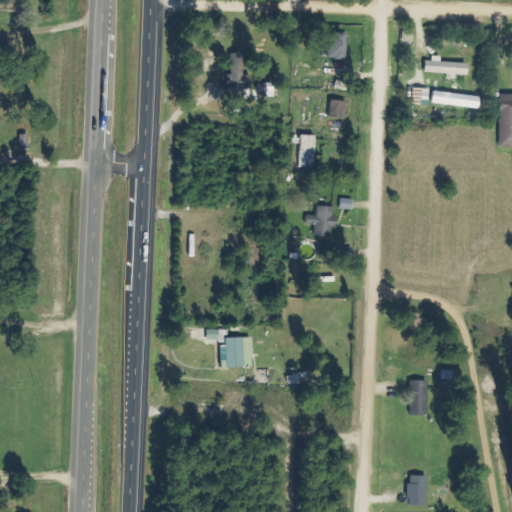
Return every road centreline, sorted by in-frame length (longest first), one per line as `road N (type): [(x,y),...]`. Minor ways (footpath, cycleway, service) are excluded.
road 1 (trunk): [(114,0),(89,511)]
road 2 (trunk): [(136,511),(156,0)]
road 3 (residential): [(358,511),(374,0)]
road 4 (residential): [(498,511),(463,333),(443,303),(369,288)]
road 5 (residential): [(374,0),(114,4)]
road 6 (residential): [(374,0),(511,3)]
